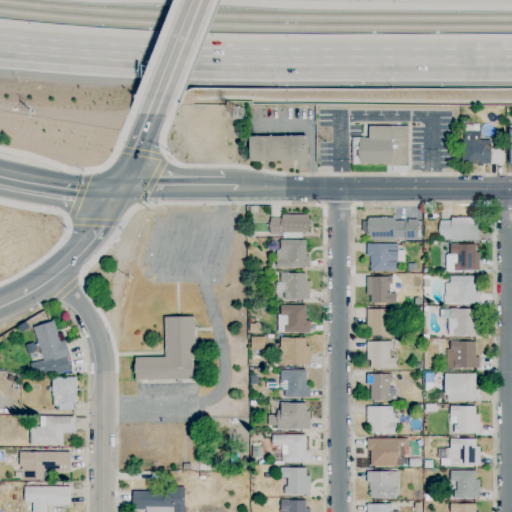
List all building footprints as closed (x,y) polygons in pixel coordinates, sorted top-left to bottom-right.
[(408,125),(367,125),(367,137),(351,137),(351,164),(407,164),(408,125)] [(478,130),(461,130),(462,164),(502,163),(502,145),(492,145),(492,139),(478,139),(478,130)] [(307,135),(247,136),(248,161),(307,160),(307,135)] [(308,235),(308,215),(268,214),(268,235),(308,235)] [(416,238),(416,218),(361,218),(361,231),(369,231),(369,238),(416,238)] [(307,239),(279,239),(279,248),(275,248),(275,267),(307,267),(307,239)] [(477,270),(477,243),(447,242),(446,270),(477,270)] [(279,282),(284,282),(284,298),(307,299),(308,272),(279,272),(279,282)] [(390,275),(367,275),(367,303),(395,302),(395,292),(390,292),(390,275)] [(477,303),(477,276),(445,275),(445,303),(477,303)] [(305,304),(278,304),(277,331),(308,332),(308,320),(304,320),(305,304)] [(367,335),(391,335),(392,308),(367,308),(367,335)] [(447,316),(447,335),(475,335),(474,308),(440,309),(440,317),(447,316)] [(192,315),(163,316),(164,356),(133,357),(134,379),(194,378),(192,315)] [(32,326),(42,359),(29,362),(33,377),(71,366),(63,339),(59,340),(53,320),(32,326)] [(307,363),(307,337),(279,337),(279,364),(307,363)] [(390,340),(367,341),(367,367),(395,367),(395,357),(390,357),(390,340)] [(478,368),(478,355),(474,355),(474,341),(446,340),(446,367),(478,368)] [(306,369),(279,369),(279,389),(283,389),(283,397),(307,396),(306,369)] [(444,400),(476,400),(476,373),(444,372),(444,400)] [(370,399),(394,399),(393,373),(366,373),(366,384),(369,384),(370,399)] [(74,376),(51,377),(52,409),(75,409),(74,376)] [(267,414),(267,425),(275,425),(275,428),(309,429),(309,410),(305,410),(305,402),(277,402),(277,414),(267,414)] [(391,405),(366,405),(367,433),(397,432),(397,413),(391,413),(391,405)] [(477,405),(449,405),(449,423),(453,423),(453,432),(477,433),(477,405)] [(39,426),(29,426),(29,444),(62,445),(62,430),(73,430),(73,416),(39,415),(39,426)] [(305,434),(271,434),(271,445),(282,445),(282,462),(309,461),(309,449),(305,449),(305,434)] [(370,465),(399,466),(399,456),(405,456),(405,438),(366,437),(365,449),(370,449),(370,465)] [(477,438),(449,437),(449,448),(443,447),(442,464),(477,465),(477,438)] [(69,471),(69,451),(20,451),(19,478),(42,478),(42,470),(69,471)] [(307,467),(279,467),(279,477),(284,477),(284,494),(307,494),(307,467)] [(454,497),(477,498),(477,470),(449,469),(449,480),(454,480),(454,497)] [(397,471),(366,470),(366,481),(369,481),(369,497),(397,498),(397,471)] [(69,504),(68,485),(23,486),(24,502),(32,501),(32,511),(46,511),(46,505),(69,504)] [(131,488),(131,510),(184,511),(184,489),(131,488)] [(306,511),(306,500),(279,499),(279,511),(306,511)] [(391,503),(365,503),(365,511),(391,511),(391,503)] [(475,511),(475,503),(449,503),(449,511),(475,511)]
